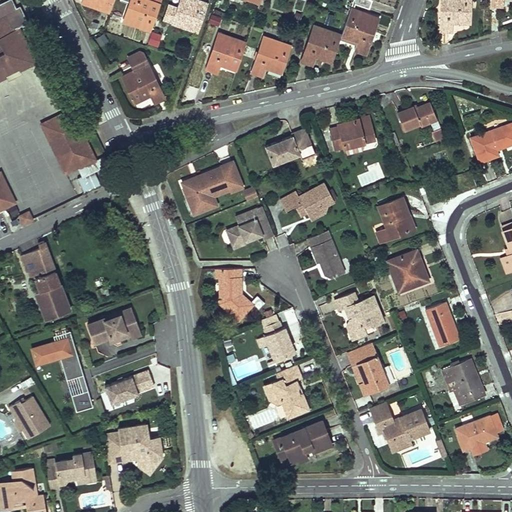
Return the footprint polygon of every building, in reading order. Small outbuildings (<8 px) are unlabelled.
[(0,78),(6,76),(5,73),(18,66),(20,69),(34,62),(17,28),(28,22),(20,5),(16,7),(12,0),(6,0),(0,3),(0,78)] [(113,0),(76,0),(109,12),(113,0)] [(130,0),(123,20),(151,30),(161,0),(130,0)] [(181,0),(173,23),(198,32),(208,4),(200,1),(200,2),(194,0),(181,0)] [(440,0),(440,17),(440,30),(451,31),(451,21),(458,21),(469,21),(469,0),(440,0)] [(370,41),(378,18),(350,8),(348,16),(341,35),(358,41),(357,44),(355,50),(365,54),(370,41)] [(314,26),(305,49),(306,49),(301,62),(312,65),(315,56),(324,59),(322,64),(330,67),(340,38),(341,35),(314,26)] [(148,44),(159,47),(162,34),(150,32),(148,44)] [(217,33),(209,57),(205,69),(215,73),(218,64),(235,70),(245,43),(217,33)] [(358,41),(341,35),(340,38),(357,44),(358,41)] [(263,37),(255,60),(251,73),(261,76),(264,67),(281,73),(291,46),(263,37)] [(164,97),(142,52),(139,51),(127,56),(134,70),(121,76),(134,101),(150,93),(154,102),(164,97)] [(5,73),(6,76),(20,69),(18,66),(5,73)] [(430,102),(417,107),(416,105),(409,108),(397,112),(404,130),(420,123),(420,125),(437,119),(430,102)] [(41,124),(55,153),(89,137),(75,107),(41,124)] [(335,149),(364,142),(363,136),(373,133),(368,115),(350,120),(349,124),(339,126),(330,128),(335,149)] [(479,162),(499,155),(495,146),(500,144),(501,147),(511,142),(511,121),(470,137),(479,162)] [(272,165),(300,154),(298,149),(311,144),(305,127),(291,132),(292,135),(286,137),(281,139),(282,141),(277,143),(276,141),(265,146),(272,165)] [(434,139),(443,135),(441,128),(432,132),(434,139)] [(373,133),(363,136),(364,142),(375,139),(373,133)] [(55,153),(65,173),(78,166),(98,156),(89,137),(55,153)] [(311,144),(298,149),(300,154),(301,159),(315,153),(311,144)] [(78,166),(84,178),(104,169),(98,156),(78,166)] [(207,172),(196,176),(199,184),(195,185),(194,182),(182,187),(190,207),(207,200),(208,197),(213,196),(229,189),(230,191),(242,186),(232,161),(219,166),(219,167),(207,172)] [(78,180),(84,192),(109,179),(104,169),(84,178),(78,180)] [(199,184),(196,176),(181,182),(182,187),(194,182),(195,185),(199,184)] [(10,208),(6,200),(9,199),(0,181),(0,212),(7,209),(10,208)] [(296,191),(280,200),(285,211),(296,205),(301,202),(306,212),(309,217),(321,211),(325,212),(327,206),(326,205),(334,201),(324,182),(299,196),(296,191)] [(258,195),(254,186),(244,190),(248,199),(258,195)] [(193,213),(216,204),(213,196),(208,197),(207,200),(190,207),(193,213)] [(402,196),(379,205),(387,227),(376,231),(380,241),(413,229),(407,214),(409,213),(402,196)] [(306,212),(301,202),(296,205),(301,215),(306,212)] [(262,205),(235,216),(239,224),(226,230),(232,243),(241,239),(244,241),(246,240),(249,238),(252,233),(255,232),(257,235),(262,234),(264,239),(274,235),(262,205)] [(28,210),(17,217),(18,219),(21,225),(34,219),(28,210)] [(325,212),(321,211),(309,217),(311,220),(325,212)] [(511,222),(501,227),(503,230),(511,226),(511,222)] [(511,226),(503,230),(509,248),(511,247),(511,248),(511,253),(508,255),(511,264),(511,226)] [(344,272),(327,229),(307,238),(317,262),(320,262),(324,274),(332,277),(344,272)] [(232,243),(234,248),(245,243),(246,240),(244,241),(241,239),(232,243)] [(30,251),(22,254),(29,272),(33,270),(35,278),(40,290),(35,292),(46,320),(70,311),(44,240),(38,243),(40,247),(30,251)] [(399,291),(426,281),(421,267),(423,266),(416,249),(387,261),(399,291)] [(511,264),(508,255),(501,258),(507,272),(511,269),(511,264)] [(237,286),(242,286),(241,268),(215,268),(216,277),(219,277),(219,303),(232,315),(239,307),(245,313),(254,304),(242,293),(237,288),(237,286)] [(35,278),(31,279),(35,292),(40,290),(35,278)] [(373,294),(358,301),(354,291),(334,300),(338,309),(347,306),(352,317),(350,318),(347,325),(352,339),(375,330),(372,325),(384,320),(373,294)] [(439,346),(460,338),(452,318),(446,301),(425,309),(439,346)] [(239,307),(232,315),(238,320),(245,313),(239,307)] [(94,342),(108,337),(111,336),(110,333),(114,331),(116,337),(130,331),(129,329),(138,326),(137,322),(131,308),(87,324),(94,342)] [(275,362),(295,353),(292,344),(289,345),(288,341),(290,340),(284,326),(282,327),(279,320),(263,326),(266,333),(264,334),(275,362)] [(110,342),(131,334),(132,337),(141,333),(138,326),(129,329),(130,331),(116,337),(114,331),(110,333),(111,336),(108,337),(110,342)] [(91,407),(72,331),(53,336),(54,341),(30,347),(35,366),(61,359),(74,411),(91,407)] [(355,364),(352,364),(356,372),(358,371),(359,375),(357,377),(360,383),(365,381),(369,392),(388,384),(371,342),(349,350),(353,358),(355,364)] [(460,404),(483,395),(476,378),(468,359),(442,369),(451,392),(449,393),(454,405),(459,402),(460,404)] [(278,379),(270,383),(273,390),(269,399),(277,403),(281,402),(287,418),(309,409),(303,393),(302,393),(299,394),(297,389),(299,386),(297,380),(302,378),(296,364),(275,372),(278,379)] [(137,391),(154,385),(151,377),(148,369),(105,385),(111,403),(138,393),(137,391)] [(365,381),(360,383),(364,394),(369,392),(365,381)] [(270,383),(263,385),(269,399),(273,390),(270,383)] [(21,439),(49,429),(36,395),(8,405),(21,439)] [(377,426),(382,425),(384,431),(388,440),(393,438),(395,444),(409,439),(430,430),(421,408),(393,420),(385,401),(370,407),(377,426)] [(463,449),(498,436),(493,426),(489,415),(455,428),(463,449)] [(304,453),(305,450),(311,447),(312,450),(313,452),(332,444),(327,434),(322,421),(274,440),(281,460),(289,457),(304,457),(304,453)] [(118,432),(103,434),(108,463),(132,459),(131,455),(136,454),(136,458),(137,464),(158,460),(162,455),(159,435),(148,437),(143,434),(147,429),(146,423),(118,428),(118,432)] [(393,438),(388,440),(392,451),(411,444),(409,439),(395,444),(393,438)] [(52,443),(43,446),(44,451),(53,450),(52,444),(52,443)] [(88,452),(84,453),(93,460),(93,456),(92,452),(88,452)] [(56,466),(46,468),(50,490),(60,488),(59,483),(65,482),(68,477),(76,475),(77,483),(81,482),(86,481),(85,476),(96,475),(93,460),(84,453),(72,455),(73,458),(55,461),(56,466)] [(307,460),(304,453),(304,457),(289,457),(291,463),(298,460),(299,463),(307,460)] [(37,495),(32,466),(13,470),(15,484),(4,486),(5,491),(0,497),(0,498),(11,507),(16,499),(25,498),(27,511),(46,511),(43,494),(37,495)] [(107,488),(112,488),(110,475),(102,477),(103,480),(105,480),(107,488)]
